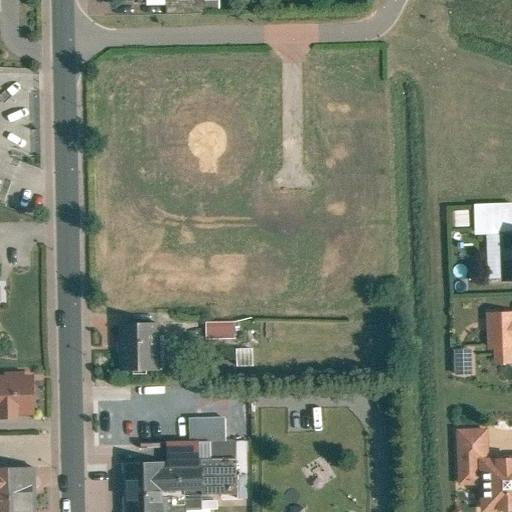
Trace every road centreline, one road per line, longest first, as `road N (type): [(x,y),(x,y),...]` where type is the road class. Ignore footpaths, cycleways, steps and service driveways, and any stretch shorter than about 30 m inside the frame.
road 1 (tertiary): [(62,40),(72,511)]
road 2 (residential): [(285,37),(62,40)]
road 3 (residential): [(290,171),(285,37)]
